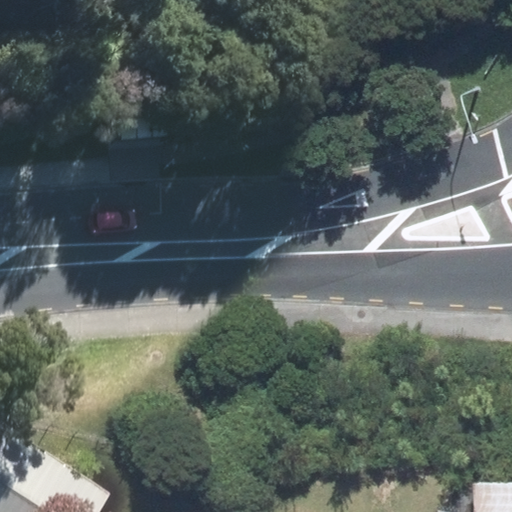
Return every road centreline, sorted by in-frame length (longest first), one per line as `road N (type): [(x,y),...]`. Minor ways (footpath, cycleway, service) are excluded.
road 1 (secondary): [(152,247),(511,159)]
road 2 (secondary): [(511,244),(152,247)]
road 3 (secondary): [(152,247),(0,260)]
